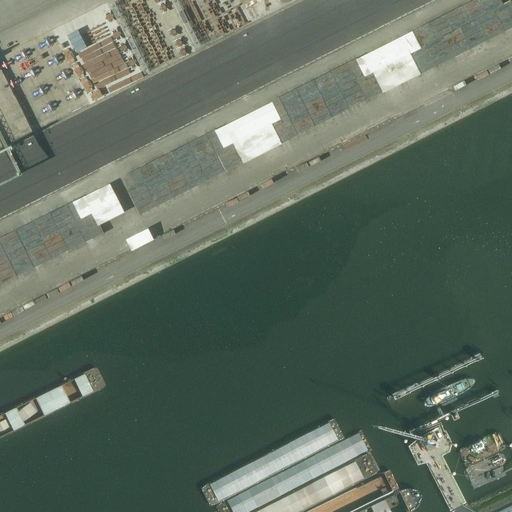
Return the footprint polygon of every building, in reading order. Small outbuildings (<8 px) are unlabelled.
[(500,0),(482,0),(354,54),(365,80),(370,78),(371,82),(376,80),(380,88),(511,32),(511,3),(510,0),(502,4),(500,0)] [(274,107),(126,167),(135,189),(128,192),(136,211),(227,175),(223,164),(226,162),(227,163),(237,159),(238,163),(281,146),(273,124),(283,120),(280,115),(277,107),(275,108),(274,107)] [(150,124),(103,145),(109,158),(163,135),(159,125),(152,128),(150,124)] [(31,198),(99,169),(93,154),(25,183),(31,198)] [(111,184),(60,206),(69,229),(61,233),(60,228),(39,237),(42,245),(35,248),(37,253),(33,254),(37,263),(78,246),(76,241),(81,239),(82,242),(102,233),(98,224),(123,213),(111,184)] [(149,229),(126,238),(130,250),(153,241),(149,229)]
